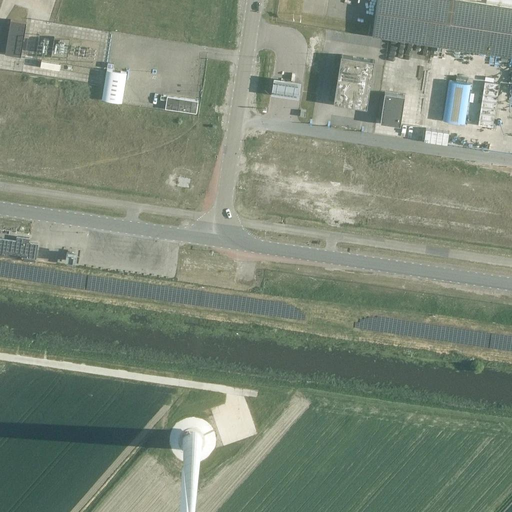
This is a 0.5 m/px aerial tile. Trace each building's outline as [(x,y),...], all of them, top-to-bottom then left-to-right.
[(511,0),(377,0),(373,34),(373,35),(374,35),(389,37),(434,44),(511,55),(511,0)] [(11,19),(5,54),(21,56),(27,22),(11,19)] [(374,60),(341,55),(333,103),(367,108),(374,60)] [(61,64),(42,61),(41,67),(60,70),(61,64)] [(127,72),(107,69),(102,99),(122,102),(127,72)] [(300,82),(274,78),(272,93),(298,97),(300,82)] [(464,123),(470,83),(449,80),(443,120),(464,123)] [(493,127),(499,84),(485,82),(478,125),(493,127)] [(404,96),(384,93),(379,123),(399,126),(404,96)] [(198,100),(167,96),(165,108),(197,113),(198,100)] [(37,244),(0,238),(0,253),(6,254),(6,257),(23,259),(24,256),(35,258),(37,244)] [(69,251),(70,260),(80,258),(79,249),(69,251)]
